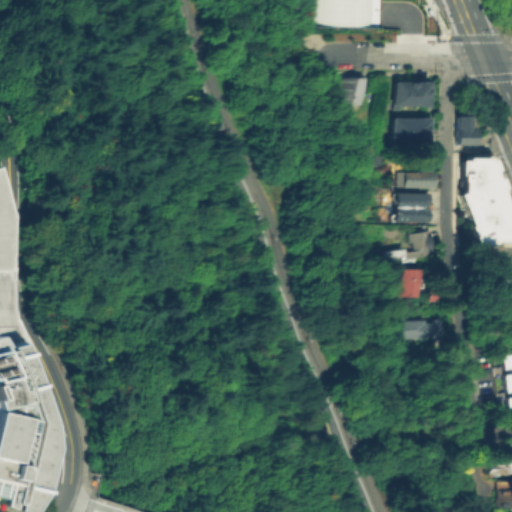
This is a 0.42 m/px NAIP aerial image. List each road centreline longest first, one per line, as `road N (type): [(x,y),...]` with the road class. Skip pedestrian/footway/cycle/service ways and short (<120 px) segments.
road 1 (secondary): [(193,53),(366,511)]
road 2 (tertiary): [(0,100),(19,134),(31,301)]
road 3 (residential): [(449,247),(482,430)]
